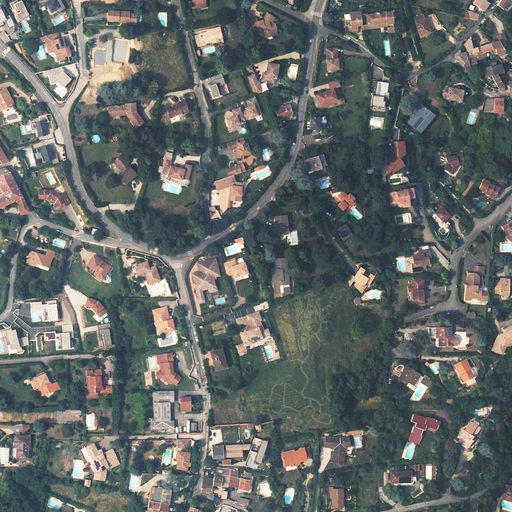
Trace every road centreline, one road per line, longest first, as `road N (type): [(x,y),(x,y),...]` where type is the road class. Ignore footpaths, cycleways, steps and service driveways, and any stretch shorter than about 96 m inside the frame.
road 1 (tertiary): [(203,246),(263,201),(282,176),(297,137),(314,25)]
road 2 (residential): [(203,246),(204,119),(175,0)]
road 3 (residential): [(390,349),(398,321),(449,302),(464,243),(511,197)]
road 4 (residential): [(0,317),(29,222),(132,241)]
road 5 (tertiary): [(59,114),(83,197),(132,241)]
road 6 (residential): [(314,25),(403,73),(448,56)]
road 7 (residential): [(201,463),(205,394),(189,323)]
road 8 (residential): [(389,511),(470,496),(511,454)]
road 9 (residential): [(59,114),(83,80),(74,0)]
